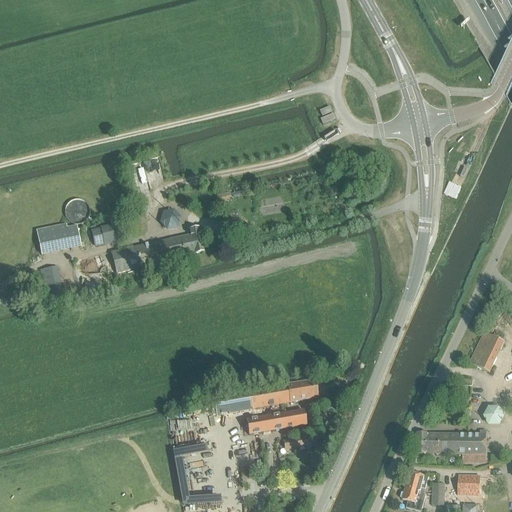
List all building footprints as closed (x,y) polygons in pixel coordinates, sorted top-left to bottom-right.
[(330,108),(319,112),(322,118),(332,113),(330,108)] [(333,115),(320,120),(322,126),(324,125),(335,121),(333,115)] [(218,205),(231,202),(229,193),(216,196),(218,205)] [(173,210),(163,213),(160,223),(167,232),(178,229),(181,218),(173,210)] [(226,240),(243,237),(238,213),(222,217),(226,240)] [(41,257),(81,248),(77,227),(67,229),(66,225),(36,231),(41,257)] [(105,246),(124,242),(120,225),(102,229),(102,230),(92,232),(96,247),(105,245),(105,246)] [(190,236),(111,254),(116,276),(179,261),(180,264),(182,266),(187,265),(189,262),(188,258),(203,254),(198,230),(189,232),(190,236)] [(47,302),(63,299),(56,270),(41,273),(47,302)] [(469,365),(490,375),(505,344),(484,334),(469,365)] [(315,381),(287,386),(213,399),(216,417),(301,402),(302,403),(306,402),(307,401),(318,399),(315,381)] [(489,427),(500,427),(505,418),(500,409),(489,408),(484,418),(489,427)] [(303,412),(246,422),(249,436),(306,427),(303,412)] [(417,456),(463,456),(463,465),(485,465),(486,457),(487,433),(480,433),(480,437),(418,436),(417,456)] [(306,438),(295,440),(296,449),(308,447),(306,438)] [(185,463),(210,459),(209,451),(209,450),(208,450),(176,456),(175,456),(175,457),(176,463),(176,464),(183,503),(183,504),(184,511),(185,511),(224,511),(225,511),(225,510),(225,503),(225,502),(224,502),(191,503),(185,463)] [(404,489),(405,491),(421,495),(422,491),(425,492),(429,480),(410,475),(408,483),(405,483),(404,489)] [(480,498),(480,479),(459,478),(458,497),(480,498)] [(445,507),(445,486),(432,485),(431,507),(445,507)] [(422,511),(427,496),(421,495),(405,491),(406,491),(405,494),(402,495),(401,500),(403,502),(408,504),(407,510),(412,511),(422,511)]
